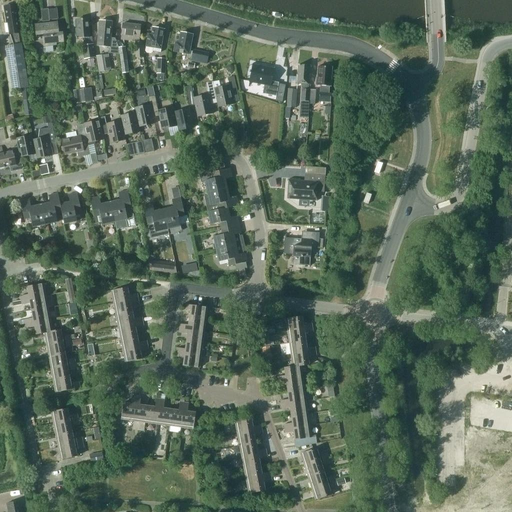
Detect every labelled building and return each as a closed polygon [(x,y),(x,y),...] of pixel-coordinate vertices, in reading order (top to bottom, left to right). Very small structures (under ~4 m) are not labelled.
[(9,35),(10,35),(21,33),(19,25),(19,21),(16,4),(3,6),(6,23),(4,24),(6,33),(9,33),(9,35)] [(50,21),(49,9),(41,10),(42,22),(50,21)] [(91,44),(88,18),(76,19),(77,30),(76,31),(77,38),(83,37),(84,45),(82,45),(85,58),(95,57),(93,43),(91,44)] [(112,22),(100,21),(98,39),(99,39),(99,46),(109,47),(109,53),(119,54),(119,48),(115,38),(110,37),(112,22)] [(59,32),(58,22),(34,24),(35,35),(43,34),(44,46),(57,45),(56,42),(64,42),(63,32),(59,32)] [(141,25),(123,23),(121,39),(139,41),(141,25)] [(164,29),(153,27),(152,34),(148,34),(146,46),(145,51),(146,53),(150,54),(152,52),(160,53),(164,29)] [(193,34),(181,32),(179,43),(175,42),(173,51),(187,54),(186,57),(192,58),(191,60),(207,63),(209,53),(190,49),(193,34)] [(144,57),(143,41),(135,42),(136,58),(137,58),(138,65),(144,65),(144,57)] [(25,68),(22,44),(13,45),(1,47),(8,90),(22,88),(28,87),(25,68)] [(125,46),(119,47),(122,72),(129,71),(125,46)] [(111,70),(108,54),(96,57),(98,72),(111,70)] [(166,58),(157,58),(156,73),(165,74),(166,58)] [(274,67),(253,63),(251,70),(250,70),(249,72),(251,73),(249,81),(264,84),(263,93),(276,96),(279,82),(272,81),(274,67)] [(309,99),(310,84),(308,84),(310,65),(298,64),(298,75),(296,75),(296,83),(302,83),(300,116),(308,116),(309,99)] [(332,67),(318,66),(317,77),(316,77),(315,85),(320,85),(320,93),(319,101),(330,102),(331,94),(329,94),(329,86),(330,86),(332,67)] [(219,80),(213,81),(218,107),(234,103),(233,101),(239,100),(234,76),(228,77),(229,85),(220,87),(219,80)] [(218,107),(213,81),(206,83),(209,94),(194,97),(195,105),(197,116),(213,113),(211,104),(217,102),(218,107)] [(93,101),(91,88),(80,89),(81,103),(93,101)] [(189,106),(195,105),(194,97),(192,88),(185,89),(189,106)] [(297,89),(287,88),(286,107),(285,107),(284,118),(289,119),(290,108),(296,108),(297,89)] [(162,129),(177,126),(177,125),(174,112),(173,107),(158,110),(155,98),(149,99),(150,104),(153,116),(159,115),(162,129)] [(26,116),(34,114),(32,104),(24,105),(26,116)] [(135,108),(136,112),(139,126),(154,123),(153,116),(150,104),(135,108)] [(190,108),(174,112),(177,125),(177,126),(178,131),(194,127),(190,108)] [(140,131),(139,126),(136,112),(120,115),(121,120),(122,120),(125,135),(140,131)] [(13,115),(5,117),(6,124),(15,122),(13,115)] [(98,118),(99,120),(102,135),(108,133),(110,143),(126,139),(125,135),(122,120),(121,120),(106,124),(105,116),(98,118)] [(83,123),(87,140),(87,143),(88,142),(89,146),(94,145),(96,141),(101,139),(103,139),(102,135),(99,120),(83,123)] [(78,157),(90,154),(89,146),(88,142),(87,143),(87,140),(83,123),(76,125),(78,135),(61,139),(65,155),(77,152),(78,157)] [(36,159),(52,155),(50,146),(56,145),(53,128),(46,129),(40,130),(39,138),(33,139),(33,140),(36,154),(35,154),(36,159)] [(142,141),(145,153),(154,151),(151,139),(145,140),(144,135),(143,135),(142,132),(140,133),(142,141)] [(20,157),(21,157),(35,154),(36,154),(33,140),(33,139),(32,135),(16,138),(19,152),(20,157)] [(136,155),(134,143),(127,144),(129,156),(136,155)] [(9,150),(3,152),(0,152),(0,168),(3,168),(10,166),(11,172),(17,170),(23,169),(21,157),(20,157),(19,152),(14,153),(13,149),(9,150)] [(207,192),(227,188),(225,178),(232,177),(230,168),(225,169),(223,162),(210,165),(210,169),(198,171),(201,183),(205,182),(207,192)] [(47,165),(40,166),(42,175),(49,173),(47,165)] [(39,168),(32,170),(34,177),(41,175),(39,168)] [(325,175),(305,173),(304,181),(289,180),(287,198),(317,200),(318,191),(324,192),(325,175)] [(229,198),(227,188),(207,192),(210,205),(219,203),(221,209),(228,208),(239,205),(237,196),(229,198)] [(110,201),(115,221),(116,230),(127,227),(126,219),(134,217),(131,207),(131,208),(127,190),(118,192),(120,199),(110,201)] [(69,202),(60,204),(61,211),(64,223),(77,221),(75,211),(81,210),(77,192),(68,194),(69,202)] [(41,204),(45,224),(57,221),(55,212),(61,211),(60,204),(58,193),(49,195),(50,202),(41,204)] [(115,221),(110,201),(100,204),(99,197),(90,198),(95,224),(101,222),(102,224),(115,221)] [(163,209),(168,229),(169,234),(172,234),(174,234),(178,232),(181,229),(180,226),(178,217),(184,215),(180,197),(173,199),(172,199),(173,207),(163,209)] [(45,224),(41,204),(31,206),(29,199),(20,201),(24,219),(30,218),(32,227),(45,224)] [(168,229),(163,209),(154,211),(152,204),(143,206),(147,223),(153,222),(155,231),(168,229)] [(230,217),(228,208),(221,209),(208,212),(211,224),(220,222),(221,228),(239,224),(237,215),(230,217)] [(213,236),(216,249),(236,244),(244,242),(242,235),(240,236),(239,233),(241,233),(239,224),(221,228),(222,234),(213,236)] [(319,238),(320,232),(305,232),(305,238),(303,238),(302,238),(300,238),(285,237),(283,253),(293,254),(293,257),(292,264),(310,265),(310,258),(311,247),(318,247),(319,247),(319,238)] [(236,244),(216,249),(219,261),(223,260),(228,259),(229,265),(231,265),(235,264),(245,262),(247,261),(246,256),(245,252),(243,253),(243,251),(245,251),(244,242),(236,244)] [(179,274),(180,264),(148,260),(150,270),(179,274)] [(21,300),(46,295),(43,283),(27,286),(28,294),(20,296),(21,300)] [(113,302),(138,298),(137,293),(129,295),(127,287),(111,290),(113,302)] [(30,303),(31,310),(48,307),(46,295),(21,300),(22,304),(30,303)] [(138,298),(113,302),(116,314),(132,311),(131,303),(139,302),(138,298)] [(189,319),(206,321),(207,307),(183,304),(182,309),(190,310),(189,319)] [(48,307),(31,310),(33,318),(25,319),(26,324),(50,319),(48,307)] [(116,314),(118,326),(143,321),(142,317),(134,319),(132,311),(116,314)] [(286,318),(287,330),(312,327),(311,323),(303,324),(302,316),(286,318)] [(50,319),(26,324),(26,328),(34,326),(36,334),(44,333),(44,332),(52,331),(50,319)] [(180,324),(179,328),(204,332),(206,321),(189,319),(188,325),(180,324)] [(120,338),(137,335),(135,327),(143,325),(143,321),(118,326),(120,338)] [(287,330),(289,342),(306,340),(305,332),(313,331),(312,327),(287,330)] [(186,341),(203,344),(204,332),(179,328),(179,333),(187,334),(186,341)] [(44,332),(44,333),(46,344),(71,340),(70,336),(62,337),(61,329),(52,331),(44,332)] [(138,342),(137,335),(120,338),(123,350),(147,345),(146,340),(138,342)] [(71,340),(46,344),(49,356),(65,353),(64,346),(72,344),(71,340)] [(307,348),(306,340),(289,342),(289,344),(280,345),(282,356),(291,354),(316,351),(315,347),(307,348)] [(201,355),(203,344),(186,341),(185,349),(177,348),(176,352),(201,355)] [(147,345),(123,350),(125,362),(142,359),(140,351),(148,349),(147,345)] [(271,357),(269,347),(262,348),(264,358),(271,357)] [(316,355),(316,351),(291,354),(292,366),(293,366),(301,365),(301,366),(309,364),(308,356),(316,355)] [(201,355),(176,352),(176,356),(184,358),(183,366),(199,368),(201,355)] [(66,361),(65,353),(49,356),(51,368),(75,363),(75,359),(66,361)] [(75,363),(51,368),(53,380),(69,377),(68,369),(76,368),(75,363)] [(302,377),(301,366),(301,365),(293,366),(292,366),(284,367),(285,375),(277,376),(278,381),(302,377)] [(69,377),(53,380),(55,392),(80,388),(79,383),(71,384),(69,377)] [(286,384),(288,391),(304,389),(302,377),(278,381),(278,385),(286,384)] [(280,400),(281,404),(306,401),(304,389),(288,391),(289,399),(280,400)] [(133,420),(136,396),(132,395),(131,403),(123,402),(121,419),(133,420)] [(136,396),(133,420),(145,422),(147,405),(140,404),(141,396),(136,396)] [(169,425),(181,427),(184,402),(185,398),(180,397),(179,410),(171,409),(169,425)] [(155,407),(147,405),(145,422),(157,424),(160,399),(156,398),(155,407)] [(157,424),(169,425),(171,409),(163,408),(165,400),(160,399),(157,424)] [(291,415),(307,413),(306,401),(281,404),(282,409),(290,408),(291,415)] [(188,403),(184,402),(181,427),(193,429),(195,412),(187,411),(188,403)] [(42,412),(40,404),(29,406),(30,414),(42,412)] [(53,423),(78,419),(77,413),(69,415),(67,408),(51,411),(53,423)] [(309,425),(307,413),(291,415),(292,423),(284,424),(285,428),(309,425)] [(235,421),(237,434),(262,429),(261,425),(253,426),(251,418),(235,421)] [(53,423),(56,435),(72,432),(71,426),(79,424),(78,419),(53,423)] [(311,437),(309,425),(285,428),(285,433),(293,431),(295,446),(317,443),(316,436),(311,437)] [(262,429),(237,434),(239,445),(256,442),(254,435),(262,433),(262,429)] [(56,435),(58,447),(82,442),(81,437),(73,438),(72,432),(56,435)] [(82,442),(58,447),(60,459),(77,456),(75,449),(83,447),(82,442)] [(257,450),(256,442),(239,445),(242,457),(266,452),(265,448),(257,450)] [(304,465),(328,457),(326,452),(318,454),(316,448),(300,453),(304,465)] [(103,459),(102,452),(89,454),(90,462),(103,459)] [(244,469),(260,466),(259,458),(267,457),(266,452),(242,457),(244,469)] [(304,465),(308,476),(324,471),(322,465),(329,462),(328,457),(304,465)] [(262,473),(260,466),(244,469),(246,481),(271,476),(270,472),(262,473)] [(324,471),(308,476),(311,488),(335,480),(333,475),(326,477),(324,471)] [(271,480),(271,476),(246,481),(249,493),(265,490),(263,482),(271,480)] [(346,484),(344,478),(336,481),(338,486),(346,484)] [(335,480),(311,488),(315,499),(331,494),(329,488),(337,485),(335,480)] [(21,511),(19,500),(6,503),(8,511),(21,511)]
